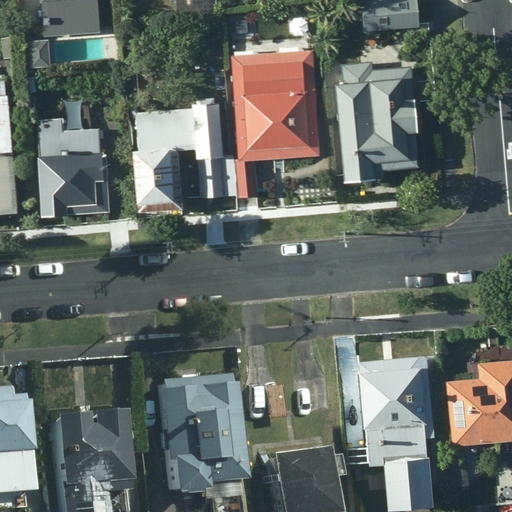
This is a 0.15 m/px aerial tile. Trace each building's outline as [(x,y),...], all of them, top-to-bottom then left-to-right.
[(32,0),(35,36),(95,34),(93,0),(32,0)] [(185,0),(187,21),(213,18),(211,0),(185,0)] [(369,26),(415,24),(413,1),(368,3),(369,26)] [(252,150),(312,147),(307,89),(304,55),(283,57),(282,36),(261,38),(263,57),(244,59),(252,150)] [(44,41),(22,41),(24,69),(45,68),(44,41)] [(366,172),(413,169),(407,68),(368,70),(368,62),(336,64),(338,84),(328,85),(334,184),(367,182),(366,172)] [(0,213),(20,211),(8,78),(0,79),(0,213)] [(189,161),(218,158),(213,104),(185,107),(185,110),(132,114),(135,152),(122,153),(127,214),(173,209),(168,151),(188,150),(189,161)] [(38,219),(106,212),(101,155),(97,155),(95,130),(58,133),(57,120),(32,123),(35,158),(32,158),(38,219)] [(422,452),(415,353),(351,358),(356,424),(362,423),(363,458),(384,457),(385,466),(397,464),(396,456),(403,455),(408,459),(417,458),(422,452)] [(511,433),(511,356),(473,359),(474,375),(443,377),(447,438),(511,433)] [(242,475),(234,369),(161,374),(162,383),(156,384),(164,485),(173,485),(174,488),(196,486),(197,495),(238,491),(237,475),(242,475)] [(279,415),(275,382),(257,384),(261,417),(279,415)] [(0,488),(22,487),(16,396),(14,396),(14,390),(2,391),(1,384),(0,383),(0,488)] [(119,511),(108,406),(39,411),(47,511),(119,511)] [(318,511),(311,443),(253,449),(259,511),(318,511)] [(464,454),(449,455),(450,480),(466,479),(464,454)]
